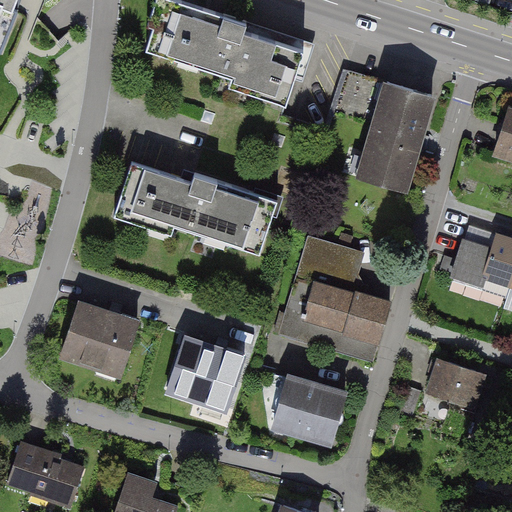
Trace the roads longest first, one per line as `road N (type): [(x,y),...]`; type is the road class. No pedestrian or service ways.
road 1 (residential): [(358,483),(480,53)]
road 2 (residential): [(6,389),(69,221),(99,86),(107,0)]
road 3 (residential): [(358,483),(6,389)]
road 4 (secondary): [(480,53),(324,0)]
